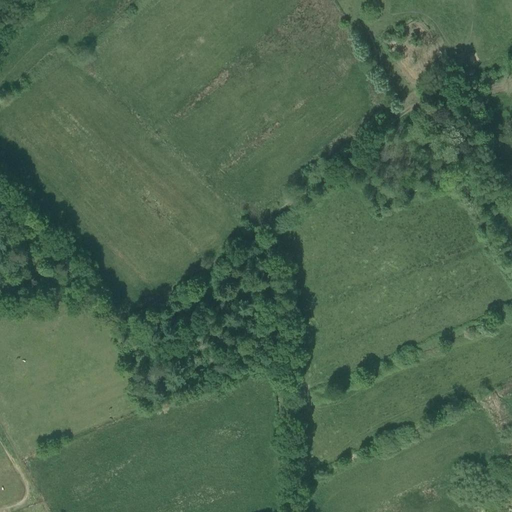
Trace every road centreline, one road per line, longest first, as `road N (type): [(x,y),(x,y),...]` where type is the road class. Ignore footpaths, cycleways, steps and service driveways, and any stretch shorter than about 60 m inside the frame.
road 1 (track): [(253,226),(268,274),(280,401),(284,476),(276,511)]
road 2 (track): [(448,76),(253,226)]
road 3 (track): [(253,226),(126,310),(82,282)]
